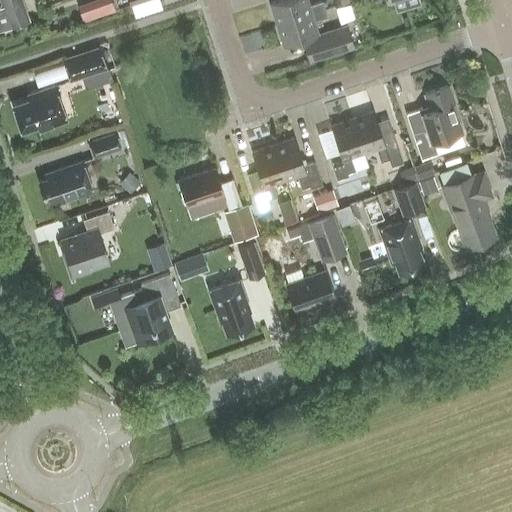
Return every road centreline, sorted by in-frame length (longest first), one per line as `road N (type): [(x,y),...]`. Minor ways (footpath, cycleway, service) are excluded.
road 1 (tertiary): [(95,441),(511,291)]
road 2 (residential): [(499,29),(250,111),(214,0)]
road 3 (tertiary): [(42,412),(0,291)]
